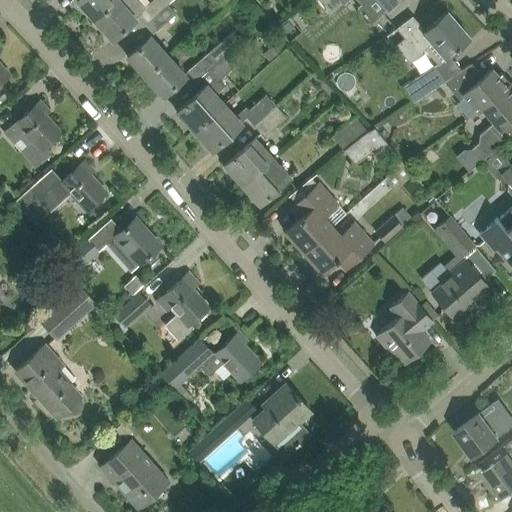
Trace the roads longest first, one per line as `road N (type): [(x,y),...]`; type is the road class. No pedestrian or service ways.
road 1 (residential): [(377,416),(5,0)]
road 2 (residential): [(397,439),(511,343)]
road 3 (residential): [(267,511),(377,416)]
road 4 (residential): [(96,511),(0,404)]
